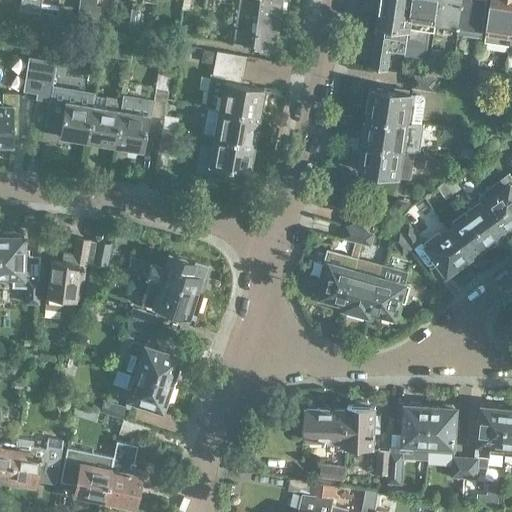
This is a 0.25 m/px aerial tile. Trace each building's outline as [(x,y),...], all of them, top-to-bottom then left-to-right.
[(19,0),(19,9),(48,14),(50,14),(39,12),(40,0),(19,0)] [(78,0),(76,18),(98,21),(100,5),(96,4),(96,0),(78,0)] [(135,0),(134,0),(133,9),(130,8),(127,26),(138,28),(140,16),(149,17),(151,2),(135,0)] [(234,0),(228,42),(250,45),(257,0),(234,0)] [(257,0),(250,45),(274,49),(280,0),(257,0)] [(382,0),(372,67),(386,69),(389,49),(405,52),(405,48),(412,0),(382,0)] [(412,0),(405,48),(426,51),(428,30),(434,31),(435,22),(438,0),(412,0)] [(438,0),(435,22),(459,26),(462,0),(438,0)] [(462,0),(459,26),(473,28),(483,30),(487,0),(462,0)] [(511,0),(491,0),(485,40),(509,44),(511,26),(511,0)] [(48,14),(19,9),(16,23),(45,28),(48,14)] [(73,16),(56,13),(54,24),(71,26),(73,16)] [(217,49),(215,62),(239,66),(242,54),(217,49)] [(427,75),(437,77),(438,77),(442,50),(431,49),(427,75)] [(28,56),(23,88),(37,91),(36,98),(48,100),(55,60),(28,56)] [(48,100),(49,100),(49,99),(61,102),(66,73),(64,73),(65,64),(55,62),(55,60),(48,100)] [(239,66),(215,62),(212,73),(225,76),(219,108),(257,116),(263,87),(236,82),(239,66)] [(475,76),(452,72),(451,81),(473,85),(475,76)] [(437,77),(427,75),(413,73),(411,87),(435,91),(437,77)] [(505,78),(477,73),(475,83),(503,88),(505,78)] [(92,104),(86,139),(113,144),(119,109),(121,99),(101,96),(103,85),(95,84),(92,104)] [(156,87),(151,115),(163,117),(164,114),(168,89),(156,87)] [(370,113),(369,116),(407,122),(407,120),(421,122),(425,100),(423,97),(421,94),(410,93),(369,87),(366,113),(370,113)] [(0,148),(10,149),(11,133),(16,133),(17,93),(2,93),(1,103),(0,101),(0,148)] [(48,100),(36,98),(33,121),(45,123),(48,100)] [(64,99),(60,123),(58,134),(86,139),(92,104),(64,99)] [(206,105),(201,133),(213,135),(252,143),(257,116),(219,108),(206,105)] [(119,109),(113,144),(142,149),(148,114),(119,109)] [(511,121),(505,111),(493,118),(505,135),(511,130),(511,121)] [(163,117),(162,125),(175,128),(177,117),(164,114),(163,117)] [(365,143),(403,149),(415,151),(417,138),(405,136),(407,122),(369,116),(365,143)] [(162,125),(159,140),(160,140),(158,152),(170,154),(175,128),(162,125)] [(252,143),(213,135),(206,176),(222,179),(224,167),(247,172),(252,143)] [(361,144),(357,170),(361,170),(361,171),(399,177),(403,149),(365,143),(365,144),(361,144)] [(511,175),(509,172),(484,190),(484,192),(511,228),(511,227),(511,175)] [(452,176),(444,182),(453,193),(461,187),(452,176)] [(453,193),(444,182),(438,187),(446,198),(453,193)] [(481,202),(467,212),(491,244),(511,228),(484,192),(479,196),(478,199),(481,202)] [(412,201),(398,198),(386,212),(400,215),(412,201)] [(351,212),(347,226),(369,232),(370,230),(373,219),(351,212)] [(456,226),(450,231),(470,259),(491,244),(467,212),(454,223),(456,226)] [(410,222),(400,229),(413,247),(423,239),(410,222)] [(369,232),(347,226),(344,236),(372,244),(375,232),(370,230),(369,232)] [(413,247),(400,229),(389,238),(402,255),(413,247)] [(0,230),(0,279),(14,279),(14,276),(26,276),(27,249),(23,249),(23,235),(12,235),(12,231),(0,230)] [(470,259),(450,231),(444,236),(441,232),(426,244),(449,275),(470,259)] [(62,260),(50,258),(44,308),(72,311),(74,299),(81,300),(86,263),(90,264),(92,257),(95,241),(89,240),(90,239),(75,236),(72,253),(63,252),(62,260)] [(92,257),(90,264),(93,264),(94,263),(106,265),(111,243),(96,240),(96,242),(95,241),(92,257)] [(126,269),(150,276),(200,291),(205,275),(199,274),(202,264),(194,261),(194,260),(168,252),(163,267),(130,257),(126,269)] [(325,260),(320,278),(325,280),(321,295),(346,302),(359,257),(345,253),(342,265),(325,260)] [(346,302),(345,307),(370,314),(371,309),(384,264),(359,257),(346,302)] [(409,271),(384,264),(371,309),(397,316),(401,301),(405,302),(410,284),(406,283),(409,271)] [(150,276),(126,269),(126,270),(141,275),(141,277),(155,282),(151,293),(147,291),(143,303),(186,317),(188,311),(195,313),(202,292),(200,291),(150,276)] [(27,280),(26,302),(38,303),(38,280),(27,280)] [(132,307),(128,319),(151,326),(154,314),(132,307)] [(151,326),(128,319),(125,329),(147,337),(151,326)] [(125,368),(135,372),(173,384),(178,368),(175,366),(178,355),(134,341),(129,343),(128,349),(129,353),(125,368)] [(173,384),(135,372),(126,397),(161,409),(164,399),(168,400),(173,384)] [(125,406),(102,398),(99,410),(121,417),(125,406)] [(347,409),(346,444),(346,448),(373,449),(374,432),(380,432),(380,418),(375,418),(375,406),(371,405),(367,400),(356,400),(353,405),(347,405),(347,409)] [(391,449),(389,474),(388,483),(403,484),(404,462),(407,462),(413,457),(414,449),(429,450),(432,406),(406,404),(406,415),(403,415),(402,430),(404,430),(403,447),(391,447),(391,449)] [(432,406),(429,450),(455,452),(456,434),(458,434),(459,419),(457,419),(458,407),(432,406)] [(466,458),(465,477),(477,478),(478,466),(488,466),(489,452),(505,453),(510,409),(483,406),(482,418),(480,418),(478,433),(480,433),(478,459),(466,458)] [(301,433),(305,436),(305,439),(325,439),(325,444),(346,444),(347,409),(306,407),(306,422),(302,424),(301,433)] [(123,419),(119,431),(145,440),(149,427),(123,419)] [(15,443),(10,480),(35,484),(36,477),(54,479),(61,440),(47,437),(46,445),(45,448),(32,445),(33,439),(16,437),(15,443)] [(0,478),(10,480),(15,443),(0,440),(0,478)] [(376,473),(389,474),(391,449),(378,448),(376,473)] [(73,493),(104,499),(110,468),(92,464),(93,459),(80,457),(73,493)] [(452,476),(465,477),(466,458),(454,457),(452,476)] [(320,476),(337,478),(345,479),(346,465),(322,462),(320,476)] [(110,468),(104,499),(135,506),(142,470),(129,467),(128,472),(110,468)] [(319,482),(312,481),(311,493),(303,493),(299,509),(298,509),(296,511),(331,511),(333,504),(335,496),(336,496),(337,483),(320,481),(319,482)] [(373,511),(376,499),(364,497),(361,511),(373,511)]
